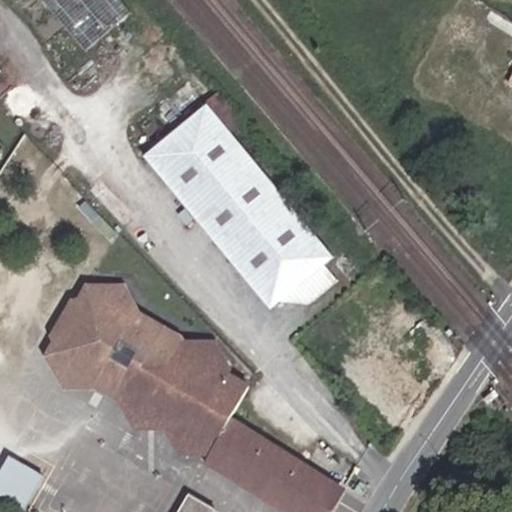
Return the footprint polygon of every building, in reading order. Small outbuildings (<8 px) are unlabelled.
[(124,27),(101,0),(26,0),(81,65),(124,27)] [(194,115),(176,129),(183,138),(201,123),(194,115)] [(206,124),(144,175),(266,328),(277,319),(309,322),(337,298),(323,282),(331,274),(232,154),(206,124)] [(212,459),(233,429),(227,425),(245,394),(222,377),(225,373),(208,345),(180,343),(135,313),(121,289),(86,288),(42,355),(59,387),(112,400),(128,428),(157,429),(173,457),(212,459)] [(392,349),(430,387),(465,353),(427,315),(392,349)] [(493,401),(482,408),(487,415),(498,407),(493,401)] [(329,511),(340,495),(233,429),(212,459),(209,473),(273,511),(329,511)] [(42,474),(10,453),(0,468),(0,492),(22,507),(42,474)] [(217,511),(219,508),(191,491),(182,507),(180,511),(182,511),(217,511)]
